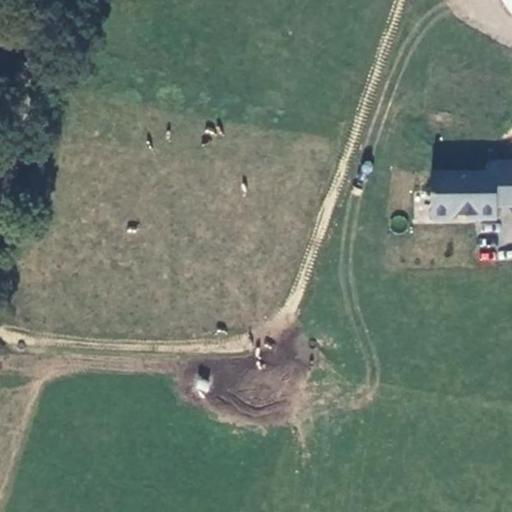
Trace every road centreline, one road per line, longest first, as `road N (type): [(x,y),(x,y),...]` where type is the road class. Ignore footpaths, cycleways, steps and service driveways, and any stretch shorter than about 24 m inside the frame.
road 1 (track): [(0,335),(182,353),(254,343),(271,333),(284,316),(399,0)]
road 2 (track): [(0,201),(44,0)]
